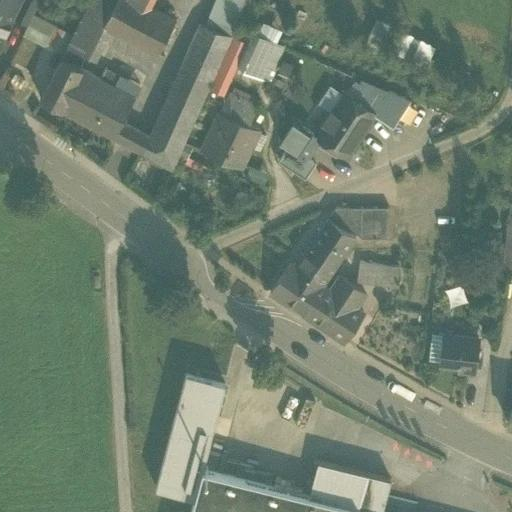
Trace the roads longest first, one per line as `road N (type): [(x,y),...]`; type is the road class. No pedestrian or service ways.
road 1 (secondary): [(511,459),(323,359),(181,260)]
road 2 (residential): [(114,209),(123,511)]
road 3 (residential): [(368,176),(181,260)]
road 4 (track): [(511,88),(481,130),(368,176)]
road 5 (secondary): [(114,209),(0,126)]
